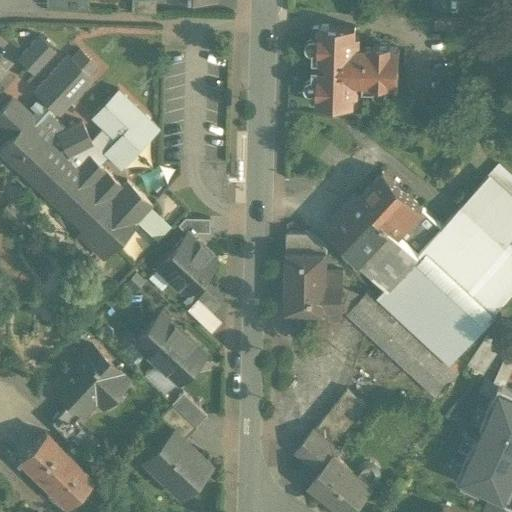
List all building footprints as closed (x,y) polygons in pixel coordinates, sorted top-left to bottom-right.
[(456,16),(433,15),(433,28),(456,28),(456,16)] [(354,24),(318,23),(318,47),(312,47),(311,59),(320,59),(320,65),(311,65),(311,77),(317,77),(316,101),(352,102),(352,92),(356,93),(357,77),(362,77),(361,87),(373,88),(374,82),(397,82),(398,46),(389,46),(389,42),(372,41),(372,45),(363,45),(362,49),(358,49),(358,34),(354,34),(354,24)] [(38,33),(16,56),(33,72),(55,49),(38,33)] [(0,125),(10,135),(0,146),(0,150),(10,162),(12,160),(81,226),(82,226),(88,232),(84,236),(103,255),(133,223),(132,222),(151,202),(125,178),(120,183),(88,152),(86,154),(79,147),(91,141),(80,119),(64,127),(49,113),(53,108),(57,112),(91,76),(87,73),(95,64),(78,48),(70,57),(66,53),(33,89),(45,100),(31,115),(11,96),(0,108),(0,125)] [(116,85),(89,113),(105,128),(93,141),(119,166),(158,125),(116,85)] [(511,101),(501,105),(505,120),(511,118),(511,101)] [(383,168),(329,225),(388,280),(441,224),(421,205),(422,204),(383,168)] [(388,280),(378,291),(409,320),(408,321),(448,359),(511,286),(511,195),(488,174),(464,199),(388,280)] [(199,216),(183,215),(176,223),(185,231),(186,230),(191,235),(196,230),(208,230),(208,216),(199,216)] [(326,244),(310,229),(286,229),(285,308),(341,309),(341,281),(342,281),(342,268),(325,267),(325,254),(326,254),(326,244)] [(191,235),(186,230),(185,231),(170,247),(199,274),(213,260),(212,255),(191,235)] [(199,274),(170,247),(154,264),(181,289),(186,288),(199,274)] [(458,369),(369,286),(346,310),(435,393),(458,369)] [(214,309),(221,301),(206,287),(188,307),(213,329),(223,317),(214,309)] [(159,310),(132,339),(142,348),(142,353),(152,362),(181,330),(159,310)] [(181,330),(152,362),(162,371),(166,371),(176,380),(203,350),(181,330)] [(482,373),(502,343),(487,333),(467,363),(482,373)] [(89,342),(51,384),(66,398),(59,407),(71,418),(100,388),(107,395),(124,377),(117,370),(118,369),(116,367),(115,368),(99,354),(100,353),(89,342)] [(499,383),(504,385),(511,367),(511,356),(506,353),(493,381),(499,383)] [(511,389),(504,385),(499,383),(456,477),(511,502),(511,389)] [(346,386),(313,427),(330,440),(335,434),(338,437),(366,402),(346,386)] [(205,413),(181,389),(170,401),(194,424),(205,413)] [(194,424),(170,401),(158,414),(171,427),(172,426),(183,436),(194,424)] [(71,418),(59,407),(47,419),(66,437),(78,425),(71,418)] [(171,427),(142,457),(179,492),(208,461),(183,436),(172,426),(171,427)] [(313,427),(296,448),(320,467),(309,481),(348,511),(371,483),(333,453),(338,447),(313,427)] [(92,477),(45,431),(20,457),(68,503),(92,477)]
